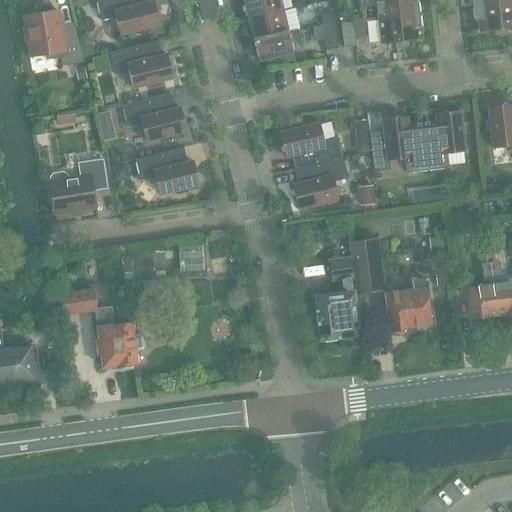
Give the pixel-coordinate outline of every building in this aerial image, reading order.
[(96,0),(101,20),(116,16),(120,34),(136,31),(137,34),(148,31),(148,27),(159,25),(155,7),(153,0),(148,1),(147,0),(96,0)] [(243,0),(248,18),(282,9),(280,0),(243,0)] [(377,7),(378,19),(419,14),(417,0),(365,0),(366,5),(377,7)] [(511,1),(473,7),(474,20),(478,19),(480,31),(495,29),(496,34),(506,33),(506,35),(508,35),(507,28),(511,27),(511,1)] [(245,25),(249,40),(288,31),(282,9),(248,18),(250,23),(245,25)] [(25,16),(27,27),(24,30),(25,40),(30,41),(32,55),(46,53),(46,57),(49,59),(60,57),(62,65),(84,62),(75,27),(64,29),(60,26),(58,10),(25,16)] [(321,14),(322,25),(335,23),(334,13),(321,14)] [(419,14),(378,19),(381,43),(395,41),(396,49),(397,49),(397,46),(407,45),(406,40),(422,38),(419,14)] [(341,23),(344,47),(355,46),(356,46),(354,21),(341,23)] [(335,23),(322,25),(325,50),(338,48),(335,23)] [(288,31),(249,40),(253,55),(257,54),(259,61),(267,59),(268,63),(284,62),(295,61),(293,52),(290,41),(300,39),(297,28),(288,31)] [(109,52),(114,73),(129,70),(134,88),(149,84),(150,87),(162,85),(161,81),(172,78),(166,53),(161,55),(157,40),(109,52)] [(105,53),(93,56),(95,66),(108,63),(105,53)] [(83,65),(74,67),(77,79),(86,77),(83,65)] [(175,138),(174,134),(186,131),(181,111),(180,107),(174,108),(170,93),(122,105),(127,127),(142,123),(146,141),(162,137),(163,141),(175,138)] [(511,104),(488,107),(489,119),(486,120),(487,132),(491,131),(492,147),(511,145),(511,153),(511,104)] [(108,109),(96,112),(100,125),(111,122),(108,109)] [(73,110),(55,113),(57,125),(75,122),(73,110)] [(436,113),(436,119),(422,121),(428,170),(449,168),(447,153),(466,150),(464,135),(467,134),(466,122),(462,123),(461,111),(436,113)] [(380,132),(370,133),(370,134),(372,150),(374,172),(389,170),(388,159),(405,157),(407,173),(428,170),(422,121),(408,122),(407,117),(382,120),(383,132),(380,132)] [(291,155),(294,169),(343,157),(338,137),(323,140),(318,123),(303,126),(302,123),(290,125),(291,129),(280,132),(284,149),(286,157),(291,155)] [(370,134),(356,136),(358,152),(372,150),(370,134)] [(135,159),(140,180),(155,177),(160,195),(175,191),(176,194),(188,191),(187,188),(199,185),(195,170),(193,160),(187,161),(184,147),(135,159)] [(343,157),(294,169),(298,183),(292,184),(298,209),(310,206),(311,210),(323,207),(322,203),(338,199),(333,181),(348,178),(343,157)] [(49,181),(54,213),(96,207),(93,190),(107,188),(107,184),(103,159),(78,162),(80,177),(68,178),(67,174),(63,171),(52,173),(50,176),(50,181),(49,181)] [(110,167),(114,183),(129,179),(125,163),(110,167)] [(371,184),(357,185),(359,204),(373,202),(371,184)] [(485,185),(486,193),(499,192),(498,184),(485,185)] [(447,186),(430,188),(432,202),(443,200),(448,200),(447,186)] [(481,207),(480,197),(479,195),(464,197),(466,209),(481,207)] [(444,238),(429,239),(429,250),(445,250),(444,238)] [(352,260),(356,294),(384,290),(377,239),(349,243),(352,260)] [(496,245),(488,247),(497,316),(510,314),(511,313),(511,283),(498,285),(497,280),(500,280),(496,245)] [(497,316),(488,247),(478,248),(483,282),(487,282),(488,286),(467,289),(471,319),(497,316)] [(316,298),(321,340),(358,335),(351,279),(353,279),(350,260),(329,263),(331,283),(342,281),(343,291),(346,290),(346,294),(316,298)] [(238,265),(229,267),(231,278),(240,277),(238,265)] [(451,268),(436,270),(437,284),(453,282),(451,268)] [(411,291),(384,294),(389,331),(409,329),(409,327),(430,324),(426,288),(425,288),(424,279),(410,281),(411,291)] [(59,294),(62,315),(68,314),(95,311),(92,289),(59,294)] [(42,293),(46,324),(58,323),(54,291),(42,293)] [(110,306),(95,308),(95,311),(97,319),(98,328),(96,328),(98,340),(95,341),(97,356),(100,355),(102,368),(117,366),(118,367),(120,366),(123,369),(132,368),(134,365),(137,364),(135,351),(142,350),(145,347),(143,337),(140,335),(133,335),(131,323),(113,325),(112,317),(110,306)] [(0,338),(0,382),(33,378),(29,347),(2,351),(0,338)]
